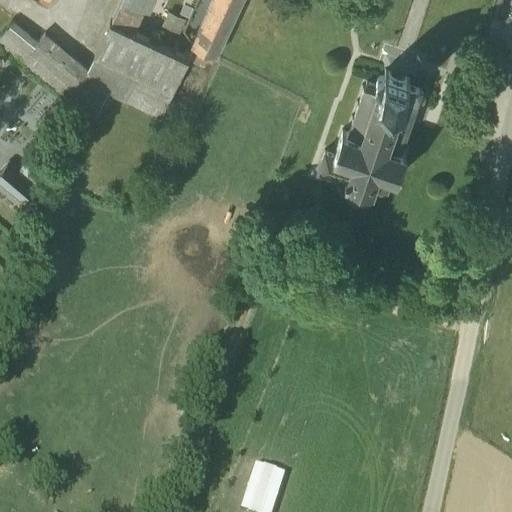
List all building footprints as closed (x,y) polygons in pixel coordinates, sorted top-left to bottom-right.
[(147,0),(120,0),(111,21),(132,31),(147,0)] [(231,0),(211,0),(191,44),(214,55),(238,3),(231,0)] [(167,13),(165,27),(182,29),(184,15),(167,13)] [(13,20),(0,35),(0,42),(21,60),(37,40),(13,20)] [(111,21),(110,20),(94,54),(172,91),(187,57),(132,31),(111,21)] [(89,69),(44,32),(37,40),(21,60),(73,103),(74,102),(89,69)] [(172,91),(94,54),(89,69),(74,102),(73,103),(72,104),(91,113),(103,87),(108,89),(117,92),(123,95),(123,96),(161,115),(172,91)] [(375,81),(375,83),(366,80),(364,85),(362,85),(361,88),(363,88),(358,101),(356,101),(355,104),(357,104),(353,116),(351,115),(350,118),(352,119),(348,132),(342,130),(333,154),(324,151),(316,172),(345,182),(345,188),(348,192),(352,196),(357,198),(363,198),(368,195),(371,192),(372,192),(372,190),(375,192),(379,193),(383,191),(384,190),(385,189),(387,190),(391,177),(397,179),(406,152),(400,150),(404,137),(406,138),(407,135),(405,134),(409,122),(411,123),(412,120),(410,119),(414,106),(416,107),(417,104),(415,103),(416,102),(419,102),(421,101),(423,99),(424,96),(424,94),(422,91),(420,89),(421,88),(407,84),(409,77),(397,73),(384,69),(382,75),(380,75),(378,76),(376,77),(375,79),(375,81)] [(42,172),(27,159),(18,170),(33,182),(42,172)] [(18,170),(8,161),(0,170),(0,181),(22,200),(35,184),(33,182),(18,170)] [(300,435),(305,404),(255,396),(251,427),(300,435)]
